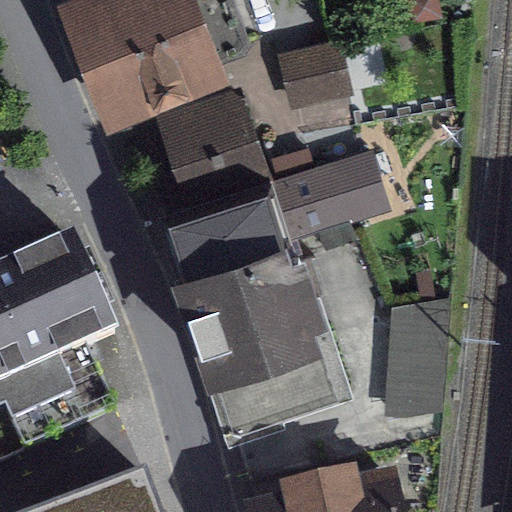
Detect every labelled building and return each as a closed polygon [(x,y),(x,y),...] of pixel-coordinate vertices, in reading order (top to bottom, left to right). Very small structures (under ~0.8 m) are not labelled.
[(73,0),(116,117),(222,78),(192,0),(73,0)] [(337,48),(287,57),(295,98),(344,89),(337,48)] [(235,91),(162,116),(195,208),(265,185),(235,91)] [(298,175),(265,185),(195,208),(159,220),(177,275),(284,240),(316,229),(298,175)] [(284,240),(177,275),(231,440),(283,423),(281,418),(348,396),(304,261),(292,265),(284,240)] [(0,461),(113,412),(89,357),(115,345),(73,250),(0,281),(0,461)] [(162,511),(145,464),(18,511),(162,511)] [(261,505),(262,511),(391,511),(385,479),(261,505)]
